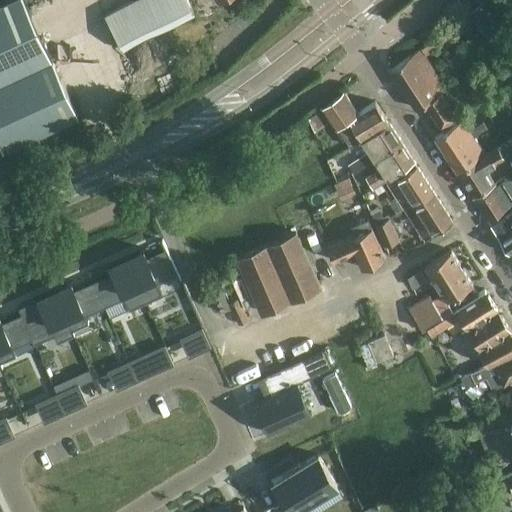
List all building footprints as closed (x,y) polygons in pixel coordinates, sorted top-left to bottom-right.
[(0,80),(51,58),(24,0),(4,0),(0,2),(0,80)] [(131,0),(104,14),(123,50),(194,12),(187,0),(216,0),(217,0),(131,0)] [(493,20),(480,1),(466,11),(480,29),(493,20)] [(390,68),(403,87),(433,67),(424,54),(438,45),(433,38),(409,54),(390,68)] [(0,84),(0,145),(2,150),(77,115),(52,60),(0,84)] [(433,67),(403,87),(416,107),(424,101),(440,90),(450,84),(447,80),(443,83),(433,67)] [(343,89),(328,99),(320,105),(335,127),(342,122),(345,120),(347,122),(351,121),(356,130),(345,137),(350,145),(362,137),(388,121),(375,100),(374,101),(358,112),(343,89)] [(440,90),(424,101),(441,126),(456,115),(440,90)] [(435,136),(456,170),(478,155),(484,152),(462,119),(435,136)] [(388,121),(362,137),(369,149),(348,162),(353,171),(374,157),(401,140),(388,121)] [(401,140),(374,157),(381,167),(366,177),(373,187),(414,160),(401,140)] [(478,155),(456,170),(461,177),(473,195),(494,182),(486,169),(504,157),(496,144),(484,152),(478,155)] [(388,183),(404,207),(433,190),(416,164),(397,177),(388,183)] [(511,174),(501,182),(475,198),(488,219),(511,203),(511,174)] [(433,190),(404,207),(423,238),(452,219),(433,190)] [(511,204),(488,219),(509,252),(511,250),(511,204)] [(385,245),(399,239),(389,216),(376,224),(385,245)] [(361,267),(385,256),(371,226),(362,230),(360,226),(352,230),(354,234),(328,245),(334,259),(354,250),(361,267)] [(290,298),(319,285),(295,230),(266,243),(290,298)] [(290,298),(266,243),(236,256),(260,311),(290,298)] [(176,273),(164,247),(145,256),(142,248),(125,256),(145,301),(162,293),(157,282),(176,273)] [(427,293),(424,295),(439,318),(441,316),(478,293),(451,249),(425,265),(443,294),(432,301),(427,293)] [(145,301),(125,256),(108,263),(112,271),(92,280),(104,305),(124,297),(129,308),(145,301)] [(419,264),(405,273),(411,283),(425,275),(419,264)] [(104,305),(92,280),(73,289),(69,281),(53,288),(73,333),(74,333),(72,329),(88,322),(85,314),(104,305)] [(56,341),(73,333),(53,288),(36,296),(40,303),(20,312),(34,342),(53,334),(56,341)] [(439,318),(427,326),(431,332),(459,315),(467,327),(497,307),(485,288),(478,293),(441,316),(439,318)] [(439,318),(424,295),(408,305),(422,328),(427,325),(427,326),(439,318)] [(239,324),(248,319),(238,297),(229,302),(239,324)] [(497,307),(467,327),(480,347),(479,348),(510,327),(497,307)] [(12,347),(31,338),(33,343),(34,342),(20,312),(1,321),(0,319),(0,363),(1,366),(2,366),(0,361),(16,354),(12,347)] [(201,326),(179,336),(188,356),(211,346),(201,326)] [(511,331),(510,327),(479,348),(488,363),(511,352),(511,331)] [(391,350),(383,330),(366,337),(374,357),(391,350)] [(418,350),(429,344),(425,335),(413,341),(418,350)] [(165,345),(154,350),(160,365),(172,360),(165,345)] [(264,372),(273,390),(255,399),(270,430),(308,412),(294,380),(331,363),(322,345),(264,372)] [(150,350),(128,359),(137,379),(159,370),(150,350)] [(511,352),(488,363),(474,370),(461,376),(465,385),(486,375),(491,387),(497,385),(511,377),(511,352)] [(128,359),(106,369),(116,389),(137,379),(128,359)] [(349,400),(333,367),(319,374),(336,407),(349,400)] [(78,382),(56,392),(65,412),(87,402),(78,382)] [(501,404),(510,400),(511,398),(511,387),(505,391),(507,394),(499,398),(501,404)] [(56,392),(34,402),(43,422),(65,412),(56,392)] [(486,420),(489,426),(511,419),(511,398),(510,400),(510,401),(511,400),(511,411),(504,415),(502,413),(486,420)] [(6,415),(0,417),(0,441),(15,435),(6,415)] [(511,419),(489,426),(479,429),(489,454),(510,445),(511,444),(511,419)] [(336,484),(318,454),(273,481),(284,500),(273,506),(272,505),(260,511),(287,511),(291,510),(291,511),(336,484)]
